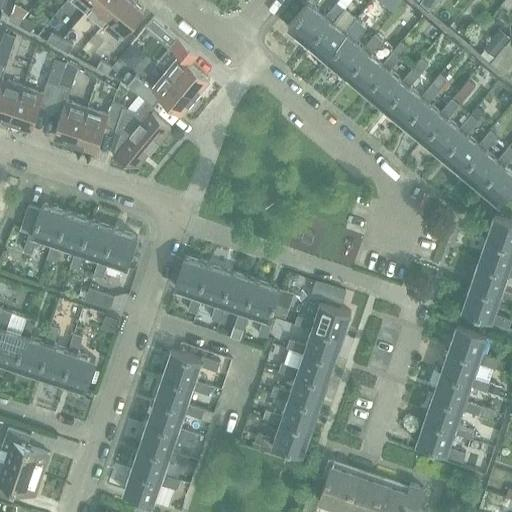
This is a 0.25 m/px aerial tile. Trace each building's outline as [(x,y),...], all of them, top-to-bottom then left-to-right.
[(73,0),(86,11),(95,0),(73,0)] [(95,0),(86,11),(103,24),(123,0),(95,0)] [(132,0),(123,0),(103,24),(120,39),(144,10),(132,0)] [(287,27),(304,41),(325,16),(313,6),(317,0),(305,0),(305,1),(307,3),(287,27)] [(511,0),(504,0),(502,3),(509,9),(511,5),(511,0)] [(325,16),(304,41),(323,57),(344,32),(332,21),(343,8),(336,2),(325,16)] [(15,3),(9,19),(20,25),(24,17),(23,17),(28,10),(15,3)] [(344,32),(323,57),(342,72),(363,47),(351,37),(362,24),(364,21),(357,15),(355,18),(344,32)] [(24,17),(20,25),(31,31),(35,23),(24,17)] [(154,17),(146,27),(156,35),(164,25),(154,17)] [(500,29),(484,48),(494,56),(510,37),(500,29)] [(5,32),(0,45),(10,49),(15,35),(5,32)] [(52,32),(47,40),(58,46),(63,39),(52,32)] [(181,55),(166,72),(194,97),(210,79),(190,62),(198,53),(172,32),(164,41),(181,55)] [(363,47),(342,72),(361,88),(382,63),(371,54),(382,40),(374,34),(363,47)] [(63,39),(58,46),(69,52),(74,45),(63,39)] [(393,50),(382,63),(361,88),(381,105),(402,80),(389,69),(401,56),(408,46),(401,41),(393,50)] [(498,53),(511,64),(511,47),(506,43),(498,53)] [(490,63),(509,78),(511,73),(511,64),(498,53),(490,63)] [(402,80),(381,105),(400,121),(421,96),(409,86),(428,64),(421,58),(402,80)] [(97,68),(108,74),(112,66),(101,60),(97,68)] [(67,61),(59,84),(71,88),(77,68),(67,61)] [(0,117),(10,121),(23,85),(2,78),(6,66),(4,65),(0,63),(0,117)] [(128,71),(122,79),(128,84),(134,77),(128,71)] [(128,84),(146,99),(154,106),(161,97),(181,113),(194,97),(166,72),(153,89),(136,74),(134,77),(128,84)] [(440,74),(421,96),(400,121),(419,136),(440,111),(428,101),(446,79),(440,74)] [(468,79),(454,95),(461,101),(475,85),(468,79)] [(23,85),(10,121),(31,128),(40,104),(51,108),(59,84),(48,80),(43,92),(23,85)] [(54,136),(75,143),(87,107),(66,100),(71,88),(59,84),(51,108),(62,112),(54,136)] [(440,111),(419,136),(439,153),(460,128),(448,117),(459,104),(451,98),(440,111)] [(155,107),(154,106),(146,99),(137,110),(124,106),(116,130),(121,132),(113,156),(138,165),(170,126),(152,110),(155,107)] [(87,107),(75,143),(96,150),(104,126),(116,130),(124,106),(125,106),(112,102),(108,114),(87,107)] [(460,128),(439,153),(458,168),(478,143),(466,133),(478,120),(485,112),(478,106),(460,128)] [(478,143),(458,168),(477,184),(498,159),(485,149),(497,136),(490,130),(478,143)] [(498,159),(477,184),(499,203),(511,187),(511,170),(505,165),(511,156),(511,148),(509,146),(498,159)] [(37,237),(46,240),(57,208),(41,203),(40,208),(28,204),(20,229),(29,232),(23,250),(32,253),(37,237)] [(57,208),(46,240),(52,242),(46,258),(55,261),(60,244),(73,249),(83,217),(57,208)] [(511,219),(494,214),(486,238),(511,246),(511,219)] [(83,217),(73,249),(75,250),(70,266),(79,269),(84,253),(99,258),(110,226),(83,217)] [(110,226),(99,258),(93,274),(102,277),(107,260),(127,267),(137,235),(110,226)] [(511,246),(486,238),(478,262),(511,273),(511,267),(511,263),(511,246)] [(184,256),(174,287),(192,293),(187,310),(193,312),(208,264),(184,256)] [(511,273),(478,262),(470,285),(511,299),(511,293),(503,291),(508,276),(511,277),(511,273)] [(208,264),(193,312),(195,312),(201,295),(216,300),(210,318),(216,320),(232,272),(208,264)] [(232,272),(216,320),(219,320),(224,303),(239,308),(234,325),(239,327),(255,280),(232,272)] [(255,280),(239,327),(243,328),(248,311),(263,316),(257,333),(266,336),(272,318),(269,317),(271,313),(274,304),(279,288),(255,280)] [(318,282),(314,293),(341,302),(345,291),(318,282)] [(511,303),(511,299),(470,285),(462,310),(492,320),(491,322),(508,328),(511,319),(495,314),(500,299),(511,303)] [(89,288),(85,300),(111,309),(115,296),(89,288)] [(298,315),(296,320),(342,336),(351,312),(320,301),(314,321),(298,315)] [(274,304),(271,313),(285,317),(288,308),(274,304)] [(0,308),(0,360),(5,363),(15,332),(21,334),(27,317),(12,312),(0,308)] [(106,314),(102,327),(114,331),(118,318),(106,314)] [(15,332),(5,363),(32,371),(42,341),(30,337),(35,320),(27,317),(21,334),(15,332)] [(290,339),(288,344),(334,359),(342,336),(296,320),(295,324),(311,329),(306,344),(290,339)] [(42,341),(32,371),(58,380),(68,349),(53,344),(59,328),(50,325),(45,341),(42,341)] [(457,325),(448,349),(495,365),(497,359),(481,354),(488,335),(457,325)] [(68,349),(58,380),(85,389),(88,381),(92,370),(96,358),(76,352),(82,335),(74,333),(68,349)] [(282,362),(280,367),(326,383),(334,359),(288,344),(287,347),(303,353),(298,368),(282,362)] [(171,348),(163,372),(210,388),(211,385),(195,380),(200,365),(216,370),(219,362),(201,355),(200,358),(171,348)] [(448,349),(440,373),(487,389),(489,383),(473,377),(478,362),(494,368),(495,365),(448,349)] [(495,365),(494,368),(506,372),(509,363),(497,359),(495,365)] [(274,386),(272,391),(318,406),(326,383),(280,367),(279,371),(295,376),(290,391),(274,386)] [(92,370),(88,381),(95,383),(99,372),(92,370)] [(163,372),(155,396),(213,415),(214,412),(203,409),(187,403),(192,389),(208,394),(210,388),(163,372)] [(440,373),(432,396),(479,412),(481,408),(481,406),(465,401),(470,386),(486,392),(487,389),(440,373)] [(487,389),(486,392),(498,396),(501,387),(489,383),(487,389)] [(266,409),(264,414),(310,430),(318,406),(272,391),(271,395),(287,400),(282,414),(266,409)] [(155,396),(147,419),(194,435),(195,432),(179,427),(184,412),(200,418),(211,421),(213,415),(155,396)] [(432,396),(424,420),(471,436),(473,431),(473,430),(457,424),(462,410),(478,416),(479,412),(432,396)] [(479,412),(478,416),(492,420),(494,413),(481,408),(479,412)] [(258,432),(255,441),(261,443),(260,449),(271,453),(280,456),(283,447),(302,454),(310,430),(264,414),(263,418),(279,424),(274,438),(258,432)] [(147,419),(139,442),(186,458),(187,456),(171,450),(176,435),(192,441),(194,435),(147,419)] [(424,420),(416,444),(445,454),(445,456),(462,462),(465,454),(449,448),(454,433),(470,438),(471,438),(471,436),(424,420)] [(2,448),(9,451),(6,461),(43,474),(51,452),(28,445),(32,433),(9,426),(2,448)] [(139,442),(132,466),(179,482),(179,479),(163,474),(168,459),(184,465),(186,458),(139,442)] [(0,494),(10,498),(14,487),(36,495),(43,474),(6,461),(0,459),(0,494)] [(319,500),(354,511),(415,511),(424,488),(410,483),(407,490),(331,464),(319,500)] [(176,488),(179,482),(132,466),(123,490),(154,500),(160,482),(176,488)]
